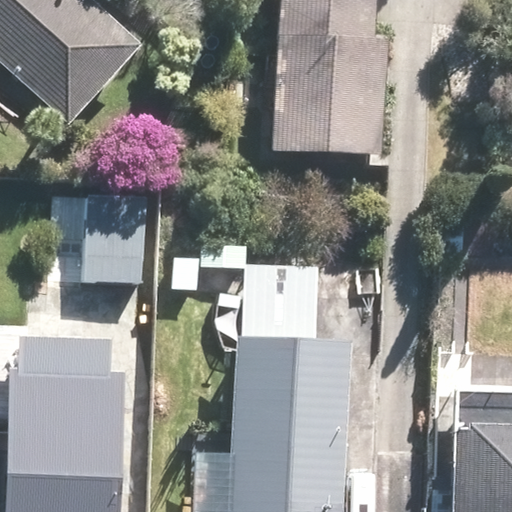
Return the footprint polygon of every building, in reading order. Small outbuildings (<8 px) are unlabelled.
[(92,0),(0,0),(0,57),(76,123),(144,44),(92,0)] [(389,0),(278,0),(271,166),(383,170),(389,0)] [(148,187),(81,186),(81,282),(147,282),(148,187)] [(317,268),(244,266),(241,345),(233,345),(229,449),(186,447),(183,511),(346,511),(353,349),(314,348),(317,268)] [(39,337),(38,371),(8,371),(4,511),(120,511),(124,373),(108,373),(108,339),(39,337)] [(511,511),(511,353),(442,352),(441,387),(458,388),(457,423),(454,511),(511,511)]
